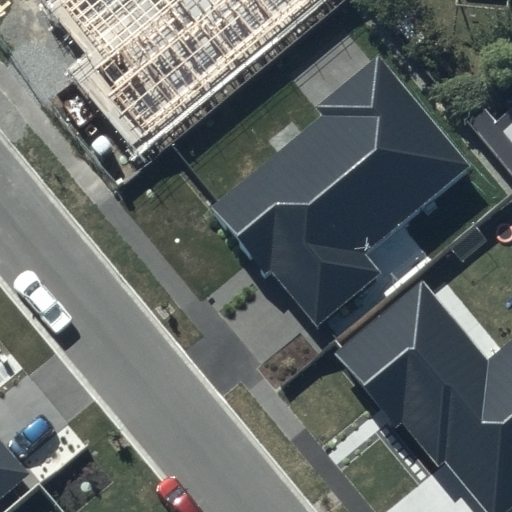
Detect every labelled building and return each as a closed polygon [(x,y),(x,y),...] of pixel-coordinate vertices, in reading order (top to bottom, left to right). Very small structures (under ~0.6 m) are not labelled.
[(59,0),(53,6),(94,56),(74,72),(139,153),(328,0),(59,0)] [(471,165),(379,55),(316,107),(324,116),(213,207),(313,328),(380,273),(364,253),(471,165)] [(511,118),(497,131),(502,137),(485,151),(511,184),(511,118)] [(504,511),(511,506),(511,339),(487,360),(421,282),(333,354),(394,428),(401,422),(438,467),(446,460),(489,511),(504,511)] [(0,494),(26,472),(0,442),(0,494)]
